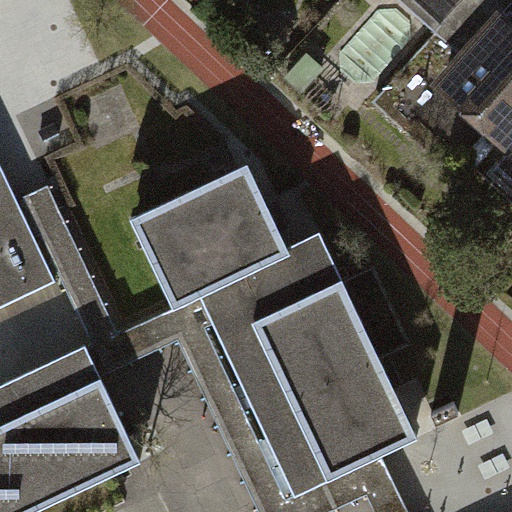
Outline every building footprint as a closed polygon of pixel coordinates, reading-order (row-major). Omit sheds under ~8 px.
[(511,0),(394,0),(393,2),(456,61),(508,6),(511,0)] [(511,9),(508,6),(456,61),(426,92),(507,168),(511,163),(511,9)] [(511,163),(507,168),(496,180),(511,194),(511,163)] [(0,320),(61,292),(20,207),(0,164),(0,320)] [(414,450),(318,247),(284,262),(245,180),(134,233),(173,315),(201,302),(297,505),(388,462),(414,450)] [(37,199),(20,207),(61,292),(79,331),(91,355),(104,383),(183,345),(262,511),(351,511),(371,503),(375,511),(412,511),(395,476),(388,462),(297,505),(201,302),(173,315),(123,339),(53,191),(37,199)] [(91,355),(0,397),(0,511),(63,511),(147,473),(104,383),(91,355)]
